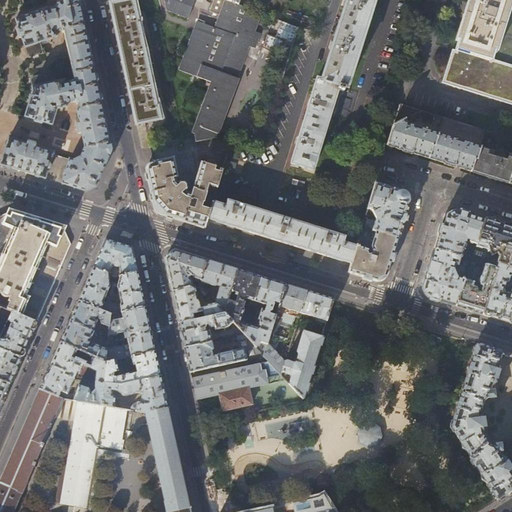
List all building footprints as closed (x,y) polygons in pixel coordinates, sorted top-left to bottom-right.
[(111,149),(111,148),(110,148),(90,50),(78,0),(56,0),(58,5),(56,9),(49,11),(47,10),(16,20),(19,30),(18,30),(17,32),(19,37),(20,38),(22,38),(25,48),(26,47),(28,55),(32,57),(41,54),(43,50),(41,43),(58,37),(57,33),(62,31),(62,34),(64,33),(75,82),(65,84),(64,81),(48,84),(46,77),(43,75),(34,77),(31,80),(33,87),(32,88),(33,91),(25,116),(34,119),(34,120),(35,121),(40,123),(42,123),(42,121),(52,124),(56,110),(67,108),(70,102),(73,101),(78,103),(79,108),(77,110),(80,125),(78,125),(77,127),(78,132),(80,133),(82,133),(85,147),(80,158),(74,161),(53,154),(53,152),(36,146),(36,145),(35,144),(29,142),(28,143),(27,144),(20,141),(18,137),(14,136),(10,138),(10,139),(9,138),(1,165),(9,168),(72,187),(84,191),(95,186),(96,186),(110,153),(111,151),(111,150),(111,149)] [(133,0),(129,0),(119,2),(110,4),(117,33),(124,69),(132,104),(136,124),(160,120),(158,108),(157,108),(153,94),(156,93),(154,86),(152,86),(146,57),(148,57),(147,50),(144,50),(138,22),(140,21),(139,14),(136,15),(133,0)] [(162,0),(165,11),(187,19),(193,0),(162,0)] [(261,13),(239,4),(226,0),(224,0),(214,29),(196,22),(178,71),(210,83),(192,133),(195,134),(196,142),(215,138),(217,133),(218,133),(239,78),(237,78),(249,47),(254,49),(260,35),(254,33),(261,13)] [(290,164),(311,171),(329,113),(348,119),(356,92),(345,88),(372,0),(343,0),(342,6),(343,7),(333,43),(330,42),(328,49),(330,50),(328,55),(329,55),(321,81),(316,79),(310,99),(309,99),(306,106),(307,107),(298,136),(297,136),(295,144),(296,145),(290,164)] [(511,0),(469,0),(457,41),(460,42),(457,51),(453,50),(443,83),(511,104),(511,0)] [(276,35),(292,42),(297,28),(281,22),(276,35)] [(435,52),(445,55),(447,48),(437,45),(435,52)] [(417,102),(422,87),(404,81),(399,96),(417,102)] [(424,119),(432,121),(434,116),(425,113),(424,119)] [(434,148),(438,135),(426,131),(426,130),(425,130),(424,131),(422,130),(421,129),(413,127),(408,126),(405,120),(393,126),(387,145),(406,151),(428,158),(432,148),(434,148)] [(450,139),(438,135),(434,148),(432,148),(428,158),(449,165),(471,172),(475,161),(477,161),(481,149),(481,148),(456,140),(455,140),(452,139),(452,138),(451,138),(450,139)] [(489,152),(481,149),(477,161),(475,161),(471,172),(490,178),(508,183),(511,172),(511,158),(509,158),(508,162),(499,159),(501,155),(496,153),(495,158),(488,156),(489,152)] [(207,219),(212,203),(222,171),(220,170),(219,172),(215,171),(216,167),(202,162),(192,195),(187,194),(186,193),(187,191),(187,189),(187,188),(187,186),(186,185),(185,184),(184,184),(182,183),(180,184),(179,184),(178,185),(176,183),(175,179),(178,178),(174,157),(152,162),(153,163),(150,163),(149,164),(147,166),(147,167),(146,168),(146,170),(150,188),(154,206),(162,215),(172,218),(204,228),(207,219)] [(372,231),(376,232),(398,239),(404,219),(409,202),(403,191),(376,182),(368,209),(372,210),(376,219),(375,224),(374,223),(372,231)] [(226,207),(212,203),(207,219),(208,219),(226,225),(287,244),(330,257),(351,263),(356,247),(342,243),(344,238),(338,236),(338,235),(337,235),(337,234),(330,232),(329,232),(328,232),(327,233),(290,221),(290,220),(283,217),(282,219),(244,207),(245,206),(244,206),(244,205),(236,203),(236,204),(234,203),(234,204),(228,202),(226,207)] [(470,242),(476,244),(484,218),(456,210),(445,215),(439,233),(434,249),(460,258),(461,258),(466,242),(460,240),(462,233),(471,236),(470,242)] [(0,293),(1,293),(2,295),(3,296),(4,297),(6,298),(9,298),(9,297),(10,298),(8,301),(10,302),(6,310),(12,312),(37,322),(71,244),(62,226),(46,221),(24,214),(13,211),(0,216),(0,293)] [(511,227),(501,224),(484,218),(476,244),(486,247),(488,250),(492,249),(495,250),(496,259),(495,264),(485,261),(484,265),(495,269),(497,264),(507,267),(511,249),(511,227)] [(391,262),(398,239),(376,232),(371,247),(373,254),(370,255),(367,250),(369,244),(358,240),(356,247),(351,263),(348,273),(358,276),(376,281),(387,275),(391,262)] [(99,253),(93,268),(109,275),(114,277),(120,276),(138,272),(135,260),(132,248),(121,244),(105,239),(99,253)] [(460,258),(434,249),(427,271),(423,286),(428,297),(436,300),(456,306),(464,279),(464,278),(462,277),(462,278),(454,276),(454,274),(452,269),(454,264),(458,266),(460,258)] [(198,285),(206,260),(188,255),(174,250),(165,259),(169,274),(172,292),(193,287),(191,281),(188,278),(188,277),(190,275),(190,273),(194,278),(197,279),(196,280),(196,283),(196,286),(198,285)] [(222,265),(206,260),(198,285),(203,291),(205,289),(203,287),(204,283),(215,286),(216,285),(219,286),(214,302),(224,313),(228,300),(228,297),(230,294),(230,291),(237,270),(222,265)] [(497,264),(495,269),(482,314),(498,319),(511,323),(511,286),(511,287),(508,298),(500,295),(502,288),(503,288),(504,284),(505,284),(506,283),(507,283),(508,283),(508,282),(509,277),(510,277),(511,272),(511,271),(511,268),(507,267),(497,264)] [(482,314),(495,269),(484,265),(483,265),(480,276),(479,276),(477,282),(479,284),(480,285),(480,286),(481,286),(479,292),(477,292),(475,287),(471,286),(472,283),(473,283),(473,282),(472,282),(471,281),(464,279),(456,306),(468,310),(482,314)] [(109,275),(93,268),(84,287),(78,301),(111,315),(121,313),(145,308),(141,288),(138,272),(120,276),(117,287),(121,304),(120,305),(104,303),(103,303),(110,286),(109,275)] [(248,273),(237,270),(230,291),(236,293),(234,302),(228,300),(224,313),(232,322),(234,324),(243,334),(246,324),(239,322),(243,308),(244,301),(243,301),(244,299),(250,300),(249,304),(252,305),(261,277),(248,273)] [(269,280),(261,277),(252,305),(256,306),(257,303),(265,305),(265,306),(265,309),(261,308),(258,319),(259,320),(257,327),(246,324),(243,334),(263,355),(267,342),(273,322),(275,315),(268,313),(268,312),(271,311),(273,304),(272,302),(279,304),(285,285),(269,280)] [(294,287),(285,285),(279,304),(278,306),(277,310),(275,315),(273,322),(280,324),(285,308),(300,312),(306,291),(294,287)] [(195,288),(193,287),(172,292),(176,309),(180,323),(192,320),(191,314),(201,312),(202,318),(224,313),(214,302),(199,306),(195,288)] [(317,294),(306,291),(300,312),(306,314),(305,317),(311,318),(312,316),(326,321),(333,299),(317,294)] [(111,315),(78,301),(74,310),(70,321),(82,327),(96,333),(97,331),(94,330),(97,322),(96,319),(97,318),(101,320),(100,322),(102,324),(110,328),(111,315)] [(6,310),(0,306),(0,338),(12,312),(6,310)] [(145,308),(121,313),(123,318),(113,321),(111,315),(110,328),(109,336),(113,335),(113,337),(118,336),(117,334),(126,332),(130,350),(124,352),(122,346),(107,349),(107,350),(106,362),(107,363),(155,352),(150,328),(145,308)] [(29,339),(37,322),(12,312),(0,338),(0,349),(21,358),(29,339)] [(232,322),(224,313),(202,318),(192,320),(180,323),(182,335),(185,348),(211,342),(208,331),(207,330),(205,330),(204,327),(205,324),(207,324),(207,326),(210,327),(213,327),(214,330),(226,327),(232,322)] [(82,327),(70,321),(66,330),(60,343),(77,350),(93,357),(106,362),(107,350),(94,344),(92,345),(91,347),(89,346),(89,342),(92,334),(96,336),(97,333),(96,333),(82,327)] [(236,336),(243,334),(234,324),(236,336)] [(285,361),(281,373),(291,375),(289,383),(302,398),(321,336),(303,331),(296,351),(298,353),(295,362),(293,363),(285,361)] [(263,355),(243,334),(236,336),(239,349),(217,354),(216,354),(216,355),(215,355),(216,356),(212,357),(211,350),(212,350),(212,349),(212,348),(211,342),(185,348),(187,357),(190,372),(263,355)] [(285,361),(267,342),(263,355),(268,360),(281,374),(281,373),(285,361)] [(77,350),(60,343),(56,353),(50,366),(65,372),(64,375),(73,380),(74,380),(77,373),(79,374),(82,365),(97,371),(95,382),(105,382),(107,363),(106,362),(93,357),(91,361),(84,358),(82,361),(78,359),(80,356),(75,354),(77,350)] [(492,378),(494,378),(496,370),(495,369),(501,351),(476,344),(451,426),(497,500),(511,491),(511,467),(510,469),(505,461),(504,461),(504,458),(501,457),(501,456),(500,456),(498,452),(499,451),(498,444),(497,444),(493,444),(493,445),(491,445),(490,444),(488,443),(486,442),(485,440),(481,427),(482,427),(481,418),(480,418),(481,404),(482,401),(482,400),(484,399),(486,398),(487,398),(491,398),(492,397),(491,390),(489,389),(491,384),(491,383),(492,378)] [(21,358),(0,349),(0,380),(10,384),(14,374),(21,358)] [(123,384),(161,376),(157,361),(155,352),(107,363),(105,382),(123,384)] [(244,366),(249,388),(268,384),(267,378),(281,374),(268,360),(244,366)] [(65,372),(50,366),(45,377),(40,390),(61,399),(79,402),(102,406),(105,382),(95,382),(95,389),(92,393),(91,395),(89,394),(90,391),(86,387),(78,385),(74,396),(67,394),(69,390),(70,390),(71,386),(70,386),(73,380),(64,375),(65,372)] [(220,394),(223,410),(252,404),(249,388),(244,366),(192,379),(194,387),(197,400),(220,394)] [(123,384),(105,382),(102,406),(114,408),(115,399),(113,396),(112,396),(112,391),(117,391),(124,396),(138,393),(142,394),(140,403),(137,403),(131,407),(121,405),(120,409),(125,410),(144,413),(168,408),(164,391),(161,376),(123,384)] [(0,406),(3,400),(10,384),(0,380),(0,406)] [(25,482),(61,399),(40,390),(11,456),(0,481),(0,511),(11,511),(20,492),(21,492),(25,482)] [(73,507),(86,509),(97,445),(121,449),(123,440),(117,439),(119,429),(122,430),(125,410),(120,409),(114,408),(102,406),(79,402),(75,428),(78,429),(76,441),(73,441),(66,479),(78,481),(73,507)] [(168,408),(144,413),(165,502),(164,502),(166,511),(190,511),(184,480),(168,408)] [(371,423),(362,425),(356,433),(358,443),(367,448),(377,445),(381,437),(379,428),(371,423)] [(333,511),(329,505),(321,492),(318,498),(251,511),(333,511)]
